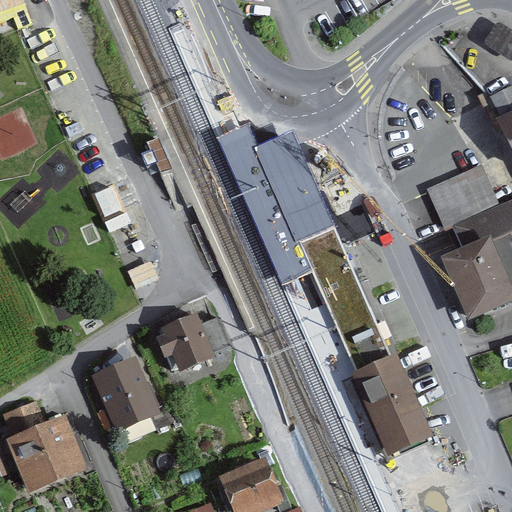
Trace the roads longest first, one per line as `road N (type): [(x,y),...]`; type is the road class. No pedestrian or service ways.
road 1 (residential): [(57,0),(181,280),(158,304),(58,367),(118,511)]
road 2 (residential): [(504,511),(403,264),(342,133),(317,98)]
road 3 (tertiary): [(209,0),(258,87),(291,102),(317,98)]
road 4 (tertiary): [(317,98),(440,0)]
